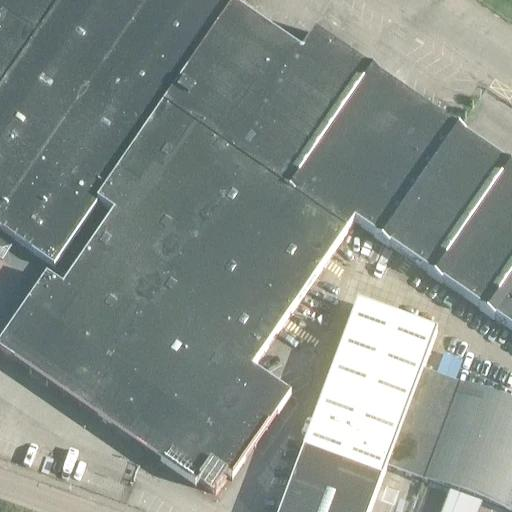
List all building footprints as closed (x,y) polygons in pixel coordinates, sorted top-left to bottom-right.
[(0,0),(0,137),(38,164),(99,205),(157,121),(118,94),(182,0),(0,0)] [(182,0),(118,94),(157,121),(165,109),(234,8),(239,0),(182,0)] [(301,55),(234,8),(165,109),(231,156),(301,55)] [(315,35),(301,55),(231,156),(346,236),(354,225),(374,238),(373,240),(381,245),(458,133),(315,35)] [(265,354),(346,236),(231,156),(165,109),(157,121),(99,205),(114,216),(99,239),(265,354)] [(511,170),(458,133),(381,245),(389,250),(390,249),(428,275),(426,276),(441,287),(443,285),(480,311),(479,312),(486,317),(511,279),(511,170)] [(0,248),(1,249),(9,248),(13,242),(54,270),(99,205),(38,164),(0,137),(0,248)] [(265,354),(99,239),(63,291),(47,280),(0,347),(0,355),(14,365),(18,359),(33,370),(29,375),(47,388),(51,382),(66,392),(62,398),(80,410),(84,405),(99,415),(95,421),(96,422),(100,416),(115,426),(111,432),(129,444),(133,439),(148,449),(144,455),(146,456),(150,450),(165,460),(161,466),(179,478),(183,473),(198,483),(194,489),(195,490),(199,485),(216,497),(228,480),(232,483),(233,481),(227,478),(238,462),(243,466),(244,465),(239,461),(249,446),(255,450),(256,448),(250,445),(260,429),(266,433),(267,432),(261,428),(272,413),(277,417),(290,399),(252,373),(265,354)] [(54,282),(62,287),(68,279),(60,273),(54,282)] [(511,279),(486,317),(495,323),(495,322),(511,332),(511,279)] [(358,307),(281,511),(371,511),(382,482),(387,470),(423,373),(437,336),(358,307)] [(429,369),(458,377),(463,359),(434,351),(429,369)] [(511,511),(511,406),(423,373),(387,470),(487,507),(499,511),(511,511)]
